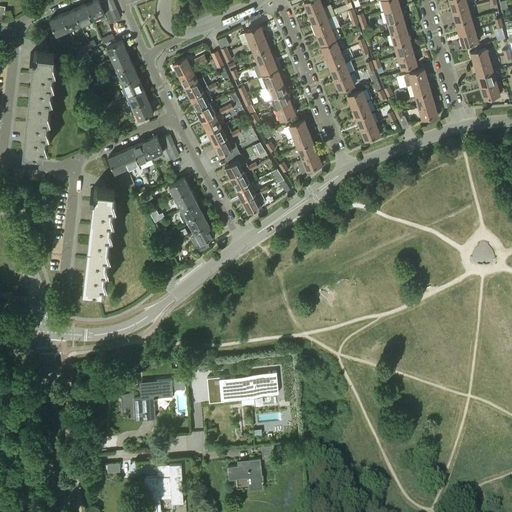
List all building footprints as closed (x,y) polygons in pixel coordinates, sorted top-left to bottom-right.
[(104,12),(100,1),(99,0),(92,0),(85,3),(92,18),(93,18),(99,15),(101,19),(106,17),(104,13),(105,13),(104,12)] [(110,9),(106,0),(102,0),(100,1),(104,12),(110,9)] [(116,7),(113,0),(106,0),(110,9),(116,7)] [(308,12),(323,6),(320,0),(305,0),(304,1),(308,12)] [(381,0),(384,10),(400,5),(398,0),(381,0)] [(449,0),(453,11),(468,6),(466,0),(449,0)] [(92,18),(85,3),(74,8),(80,23),(81,23),(87,20),(88,22),(94,20),(93,18),(92,18)] [(388,21),(403,17),(400,5),(384,10),(388,21)] [(210,6),(194,14),(197,21),(214,13),(210,6)] [(308,12),(313,23),(327,17),(323,6),(308,12)] [(471,18),(468,6),(453,11),(456,22),(471,18)] [(115,20),(121,18),(116,7),(110,9),(115,20)] [(68,29),(69,28),(75,26),(76,28),(82,25),(81,23),(80,23),(74,8),(61,13),(68,29)] [(108,23),(109,23),(115,20),(110,9),(104,12),(105,13),(104,13),(106,17),(108,23)] [(68,29),(61,13),(50,18),(56,34),(63,31),(64,33),(69,30),(69,28),(68,29)] [(332,28),(327,17),(313,23),(317,34),(332,28)] [(403,17),(388,21),(391,33),(406,28),(403,17)] [(456,22),(459,33),(475,29),(471,18),(456,22)] [(245,30),(250,41),(265,35),(260,24),(245,30)] [(317,34),(321,45),(336,39),(332,28),(317,34)] [(394,44),(410,40),(406,28),(391,33),(394,44)] [(475,29),(459,33),(463,45),(478,41),(475,29)] [(265,35),(250,41),(254,52),(269,46),(265,35)] [(109,51),(112,58),(127,51),(122,39),(105,46),(107,52),(109,51)] [(336,39),(321,45),(326,56),(341,50),(336,39)] [(398,56),(413,51),(410,40),(394,44),(398,56)] [(85,51),(82,45),(77,48),(79,54),(85,51)] [(254,52),(258,63),(273,57),(269,46),(254,52)] [(474,63),(489,58),(486,47),(471,51),(474,63)] [(45,136),(45,133),(50,131),(46,122),(47,118),(51,117),(48,108),(49,98),(53,97),(50,87),(51,84),(55,82),(52,73),(52,69),(57,68),(53,59),(54,52),(37,50),(37,49),(34,49),(34,52),(30,52),(30,57),(34,57),(24,149),(43,151),(44,147),(48,146),(45,136)] [(214,68),(223,64),(217,50),(211,52),(213,57),(210,59),(214,68)] [(232,59),(228,50),(223,52),(227,61),(232,59)] [(345,62),(341,50),(326,56),(330,67),(345,62)] [(89,56),(87,51),(76,56),(80,65),(85,62),(84,59),(89,56)] [(133,63),(127,51),(112,58),(110,58),(113,64),(114,63),(117,69),(117,70),(133,63)] [(413,51),(398,56),(401,67),(416,63),(413,51)] [(205,60),(207,59),(204,54),(194,59),(198,67),(206,63),(205,60)] [(173,62),(178,73),(192,67),(186,55),(178,59),(177,58),(173,60),(174,61),(173,62)] [(273,57),(258,63),(263,74),(278,68),(273,57)] [(489,58),(474,63),(477,74),(493,70),(489,58)] [(349,72),(345,62),(330,67),(334,78),(349,72)] [(120,75),(122,82),(123,82),(138,75),(133,63),(117,70),(117,69),(115,70),(118,76),(120,75)] [(197,79),(192,67),(178,73),(184,85),(197,79)] [(406,85),(412,83),(427,79),(424,67),(405,73),(404,75),(406,85)] [(263,74),(267,86),(282,80),(278,68),(263,74)] [(84,79),(91,76),(88,70),(81,73),(84,79)] [(477,74),(481,86),(496,81),(493,70),(477,74)] [(349,72),(334,78),(339,90),(354,84),(349,72)] [(143,87),(138,75),(123,82),(122,82),(121,82),(123,88),(125,87),(128,93),(128,94),(143,87)] [(203,76),(198,79),(197,79),(184,85),(190,97),(208,88),(208,85),(203,76)] [(415,95),(431,90),(427,79),(412,83),(415,95)] [(286,91),(282,80),(267,86),(272,97),(286,91)] [(496,81),(481,86),(484,97),(500,93),(496,81)] [(243,85),(238,87),(242,96),(247,94),(243,85)] [(148,99),(143,87),(128,94),(128,93),(126,94),(128,100),(130,99),(133,105),(133,106),(148,99)] [(196,109),(209,102),(213,100),(210,93),(211,92),(210,90),(208,88),(190,97),(196,109)] [(347,94),(352,105),(367,100),(362,88),(347,94)] [(419,106),(434,102),(431,90),(415,95),(419,106)] [(291,102),(286,91),(272,97),(276,108),(291,102)] [(251,103),(247,94),(242,96),(246,105),(251,103)] [(150,120),(147,114),(154,111),(148,99),(133,106),(133,105),(131,106),(136,119),(134,120),(137,126),(150,120)] [(371,111),(367,100),(352,105),(356,117),(371,111)] [(202,120),(215,113),(209,102),(196,109),(202,120)] [(223,106),(225,111),(233,107),(231,102),(223,106)] [(291,102),(276,108),(280,119),(295,113),(291,102)] [(422,118),(437,113),(434,102),(419,106),(422,118)] [(360,128),(375,122),(371,111),(356,117),(360,128)] [(400,111),(396,113),(402,127),(409,124),(404,114),(402,115),(400,111)] [(221,124),(215,113),(202,120),(208,131),(221,124)] [(293,135),(308,130),(304,118),(289,124),(293,135)] [(375,122),(360,128),(365,139),(380,133),(375,122)] [(208,131),(213,143),(226,136),(221,124),(208,131)] [(298,147),(313,141),(308,130),(293,135),(298,147)] [(174,144),(170,133),(164,136),(168,146),(174,144)] [(163,150),(163,149),(158,138),(156,135),(144,140),(151,155),(162,150),(163,150)] [(168,146),(164,136),(158,138),(163,149),(168,146)] [(232,148),(226,136),(213,143),(219,154),(223,153),(226,158),(239,151),(236,146),(232,148)] [(151,155),(144,140),(132,145),(139,161),(139,160),(140,162),(141,165),(147,162),(146,160),(152,157),(151,155)] [(298,147),(302,157),(302,158),(317,152),(313,141),(298,147)] [(173,157),(179,155),(174,144),(168,146),(173,157)] [(139,161),(132,145),(120,151),(127,166),(134,163),(134,165),(140,162),(139,160),(139,161)] [(163,150),(162,150),(167,160),(173,157),(168,146),(163,149),(163,150)] [(127,166),(120,151),(108,156),(114,171),(122,168),(123,170),(128,167),(127,166)] [(225,165),(230,176),(243,169),(244,170),(249,168),(249,167),(248,165),(246,161),(241,164),(238,159),(242,157),(239,151),(226,158),(228,163),(225,165)] [(322,163),(317,152),(302,158),(302,157),(297,160),(301,170),(305,176),(312,171),(311,167),(322,163)] [(249,181),(244,170),(243,169),(230,176),(236,187),(249,181)] [(172,189),(175,195),(190,187),(184,176),(167,185),(170,190),(172,189)] [(236,187),(242,199),(255,193),(249,181),(236,187)] [(105,273),(105,269),(110,268),(107,259),(107,255),(111,253),(108,244),(109,235),(114,233),(110,224),(111,220),(115,219),(112,210),(112,206),(117,204),(114,196),(114,189),(97,187),(98,186),(94,185),(94,189),(91,189),(90,194),(94,194),(83,286),(103,288),(104,283),(108,282),(105,273)] [(144,186),(136,190),(139,196),(147,192),(144,186)] [(190,187),(175,195),(173,196),(176,202),(178,201),(181,207),(196,199),(190,187)] [(260,190),(255,193),(242,199),(248,211),(249,210),(250,211),(254,210),(253,209),(265,203),(266,201),(262,192),(260,190)] [(183,221),(186,220),(186,219),(202,210),(196,199),(181,207),(179,208),(182,213),(180,214),(183,221)] [(190,224),(194,230),(208,222),(202,210),(186,219),(186,220),(189,225),(190,224)] [(164,215),(162,211),(159,212),(153,216),(155,220),(164,215)] [(156,221),(159,226),(166,222),(164,218),(156,221)] [(208,222),(194,230),(192,231),(194,235),(191,237),(198,251),(209,245),(206,239),(215,234),(208,222)] [(220,376),(221,394),(237,393),(236,388),(241,388),(241,392),(256,391),(257,405),(279,403),(277,371),(235,375),(235,374),(220,376)] [(140,396),(134,397),(134,393),(121,394),(122,412),(131,411),(131,416),(135,415),(135,417),(156,416),(154,396),(172,395),(171,379),(139,381),(140,396)] [(273,443),(261,444),(262,457),(274,456),(273,443)] [(249,463),(228,465),(229,478),(248,476),(249,488),(263,487),(262,480),(263,480),(263,473),(262,473),(260,457),(249,458),(249,463)] [(107,463),(108,471),(120,471),(119,463),(107,463)] [(158,476),(144,477),(145,487),(147,486),(147,490),(145,490),(146,503),(144,503),(145,509),(146,509),(146,511),(157,511),(156,494),(171,494),(171,503),(183,502),(181,464),(157,465),(158,476)]
